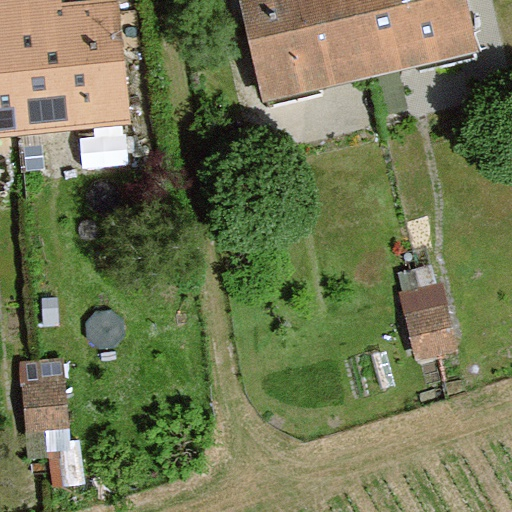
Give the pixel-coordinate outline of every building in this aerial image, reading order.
[(116,0),(27,0),(4,2),(17,126),(129,115),(116,0)] [(371,70),(352,0),(242,0),(265,95),(371,70)] [(463,0),(352,0),(371,70),(475,45),(463,0)] [(0,128),(17,126),(4,2),(0,2),(0,128)] [(461,346),(443,280),(403,291),(421,357),(461,346)] [(73,424),(67,357),(26,360),(31,427),(73,424)]
